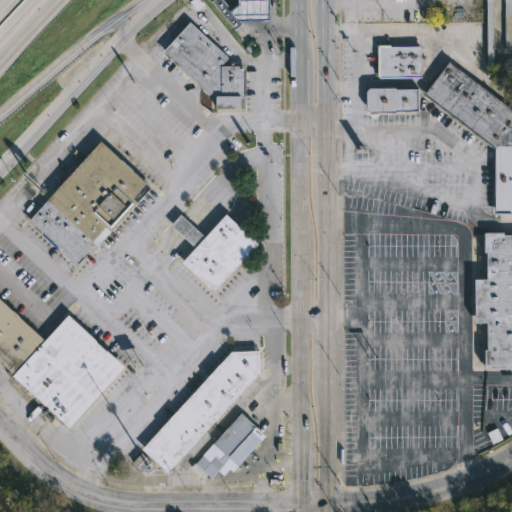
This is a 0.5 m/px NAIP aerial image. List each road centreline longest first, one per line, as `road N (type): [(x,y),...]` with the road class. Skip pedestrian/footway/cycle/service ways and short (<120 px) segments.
road 1 (tertiary): [(300,505),(122,502),(84,494),(44,472),(0,426)]
road 2 (secondary): [(0,171),(158,0)]
road 3 (tertiary): [(511,453),(441,488),(326,505)]
road 4 (motorway): [(0,134),(112,25)]
road 5 (secondary): [(296,120),(298,255)]
road 6 (secondary): [(300,317),(300,445)]
road 7 (secondary): [(326,505),(327,380)]
road 8 (motorway): [(0,91),(85,0)]
road 9 (secondary): [(327,316),(328,194)]
road 10 (secondary): [(327,121),(328,1)]
